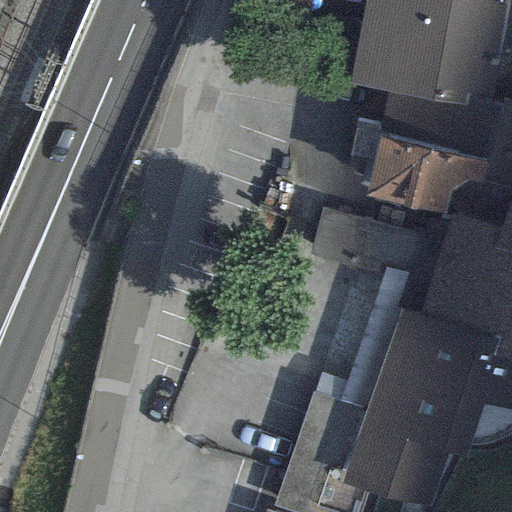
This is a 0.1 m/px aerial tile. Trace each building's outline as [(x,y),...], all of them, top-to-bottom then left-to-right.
[(363,0),(349,85),(386,91),(376,138),(485,161),(479,185),(511,191),(511,101),(491,97),(507,0),(363,0)] [(485,161),(376,138),(363,198),(450,217),(472,221),(479,185),(485,161)] [(511,201),(498,232),(472,221),(450,217),(419,314),(494,339),(487,362),(491,363),(511,368),(511,201)] [(418,234),(320,209),(308,256),(406,280),(418,234)] [(494,339),(419,314),(399,308),(364,412),(340,484),(367,493),(423,511),(444,452),(460,458),(491,363),(487,362),(494,339)] [(340,484),(364,412),(311,394),(273,506),(291,511),(360,511),(367,493),(340,484)]
